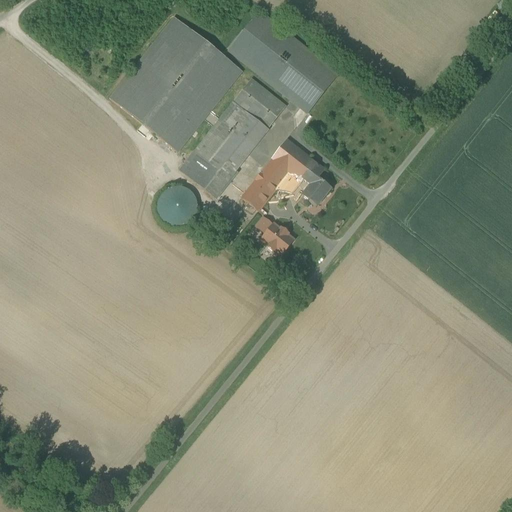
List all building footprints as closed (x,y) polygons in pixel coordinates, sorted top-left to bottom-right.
[(255,19),(228,53),(306,115),(333,81),(255,19)] [(178,154),(240,76),(172,23),(110,101),(178,154)] [(285,108),(251,81),(233,104),(267,131),(285,108)] [(233,104),(200,146),(235,173),(268,131),(267,131),(233,104)] [(315,165),(286,142),(272,160),(241,199),(258,213),(277,189),(289,174),(299,182),(300,183),(302,180),(315,165)] [(235,173),(200,146),(179,172),(214,199),(235,173)] [(315,165),(302,180),(311,187),(302,198),(316,209),(330,190),(317,180),(323,172),(315,165)] [(299,182),(289,174),(277,189),(292,192),(299,182)] [(189,198),(182,194),(175,193),(168,195),(162,198),(158,203),(156,210),(156,218),(159,224),(163,229),(170,232),(174,233),(181,232),(188,228),(193,223),(195,215),(195,208),(193,203),(189,198)]
